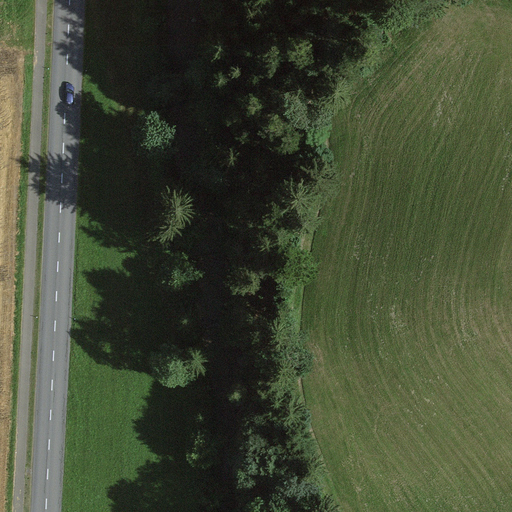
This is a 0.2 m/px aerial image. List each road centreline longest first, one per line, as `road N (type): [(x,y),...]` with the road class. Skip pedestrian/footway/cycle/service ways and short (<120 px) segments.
road 1 (track): [(334,511),(293,363),(322,137),(271,0)]
road 2 (tertiary): [(45,511),(69,0)]
